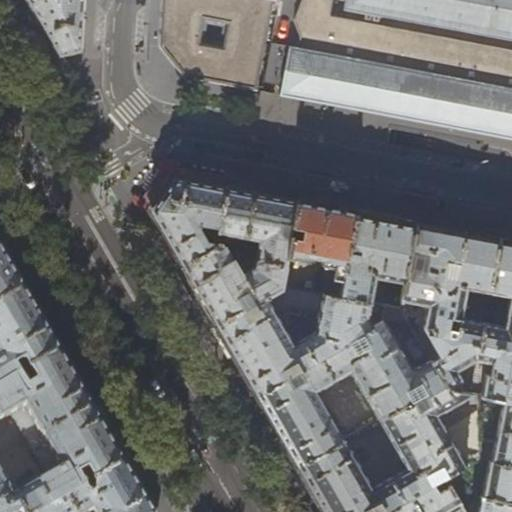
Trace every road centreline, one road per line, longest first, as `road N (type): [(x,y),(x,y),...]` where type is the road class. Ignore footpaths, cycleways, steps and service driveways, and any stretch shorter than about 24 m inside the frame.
road 1 (residential): [(511,190),(168,128),(143,116),(118,79),(123,0)]
road 2 (primary): [(223,481),(0,104)]
